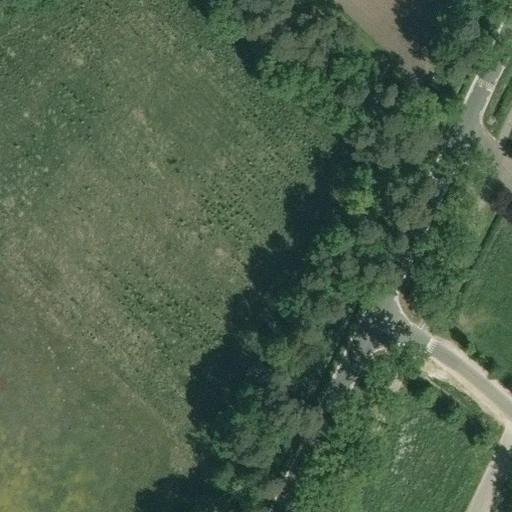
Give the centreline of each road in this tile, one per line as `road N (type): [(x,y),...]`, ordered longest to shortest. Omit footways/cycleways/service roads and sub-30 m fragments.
road 1 (tertiary): [(371,325),(511,32)]
road 2 (tertiary): [(280,511),(371,325)]
